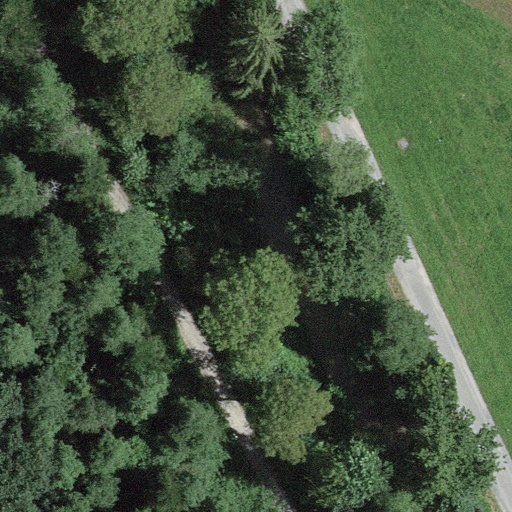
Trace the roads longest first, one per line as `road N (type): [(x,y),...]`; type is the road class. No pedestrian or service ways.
road 1 (track): [(3,0),(275,511)]
road 2 (track): [(511,477),(279,0)]
